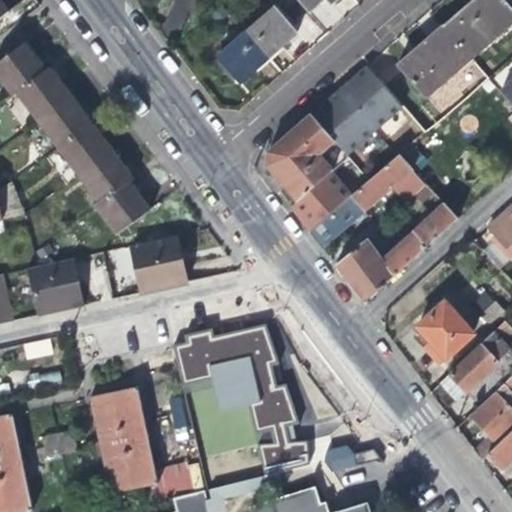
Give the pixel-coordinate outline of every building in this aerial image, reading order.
[(334,0),(297,0),(308,12),(321,0),(328,0),(331,3),(334,0)] [(472,0),(466,5),(443,25),(471,58),(511,22),(511,10),(502,0),(472,0)] [(273,8),(246,32),(268,58),(279,49),(296,34),(273,8)] [(427,97),(471,58),(443,25),(422,43),(398,63),(427,97)] [(254,70),(268,58),(246,32),(217,58),(239,84),(254,70)] [(45,71),(44,70),(35,57),(23,42),(0,59),(0,79),(11,94),(15,90),(16,92),(45,71)] [(57,78),(49,66),(44,70),(45,71),(16,92),(17,92),(36,119),(70,95),(57,78)] [(511,80),(500,92),(511,104),(511,80)] [(325,102),(310,114),(347,157),(375,130),(339,90),(325,102)] [(82,111),(70,95),(36,119),(37,121),(57,147),(90,122),(82,111)] [(267,151),(266,165),(284,184),(297,200),(347,157),(310,114),(267,151)] [(99,135),(90,122),(57,147),(77,175),(111,150),(99,135)] [(98,203),(127,182),(128,182),(132,179),(132,178),(122,165),(111,150),(77,175),(98,202),(98,203)] [(309,232),(322,248),(413,169),(412,168),(400,154),(369,181),(309,232)] [(369,181),(347,157),(297,200),(291,206),(300,219),(309,232),(369,181)] [(436,196),(421,179),(410,188),(428,209),(439,199),(436,196)] [(137,195),(128,182),(127,182),(98,203),(98,202),(94,205),(94,206),(115,234),(148,209),(137,195)] [(368,237),(335,266),(348,282),(363,304),(457,219),(444,204),(385,257),(368,237)] [(488,226),(511,252),(511,204),(503,212),(488,226)] [(165,287),(187,282),(177,235),(130,246),(141,292),(165,287)] [(128,247),(112,250),(115,277),(132,275),(128,247)] [(74,259),(37,267),(26,270),(36,315),(57,311),(84,305),(74,259)] [(2,275),(0,275),(0,323),(13,320),(2,275)] [(439,364),(474,333),(444,300),(416,325),(430,339),(422,346),(433,357),(439,364)] [(506,311),(496,301),(481,314),(492,325),(506,311)] [(511,326),(505,319),(448,373),(465,391),(508,348),(500,340),(511,328),(511,326)] [(318,333),(311,338),(324,358),(331,353),(318,333)] [(49,338),(23,343),(27,359),(53,353),(49,338)] [(29,372),(29,385),(61,386),(61,372),(29,372)] [(454,401),(465,391),(448,373),(437,384),(447,394),(454,401)] [(489,433),(473,449),(481,460),(488,453),(498,443),(495,439),(511,422),(511,407),(501,396),(505,393),(506,394),(511,388),(511,373),(494,391),(495,393),(472,415),(481,425),(489,433)] [(140,406),(135,384),(87,394),(91,415),(102,462),(108,490),(156,479),(149,447),(140,406)] [(190,418),(185,398),(163,404),(167,424),(190,418)] [(10,410),(0,412),(0,511),(5,511),(30,507),(25,482),(15,434),(10,410)] [(72,446),(68,426),(36,434),(40,452),(72,446)] [(511,429),(498,443),(488,453),(496,461),(502,468),(511,458),(511,429)] [(351,466),(347,454),(322,460),(329,471),(351,466)] [(202,488),(198,460),(157,467),(161,494),(202,488)] [(209,498),(204,499),(207,511),(208,511),(225,509),(221,494),(266,483),(268,492),(271,500),(282,497),(280,488),(276,472),(207,488),(209,498)] [(322,511),(315,487),(282,497),(271,500),(247,507),(248,511),(370,511),(369,510),(367,508),(366,507),(363,506),(360,506),(338,511),(322,511)] [(207,511),(204,499),(202,489),(171,496),(174,510),(167,511),(207,511)]
